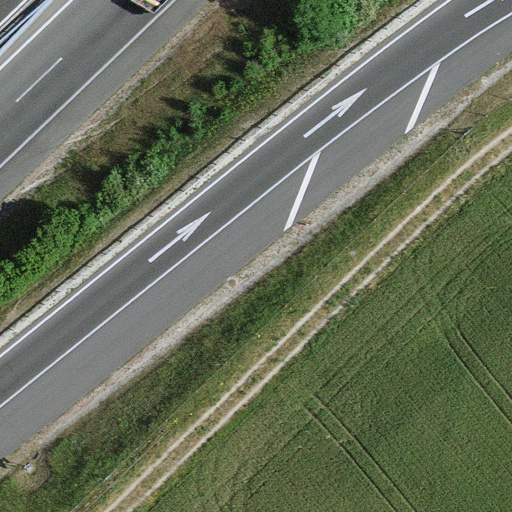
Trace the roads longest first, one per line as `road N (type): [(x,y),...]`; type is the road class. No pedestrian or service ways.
road 1 (motorway): [(0,391),(497,0)]
road 2 (track): [(511,145),(444,199),(121,511)]
road 3 (motorway): [(0,119),(124,0)]
